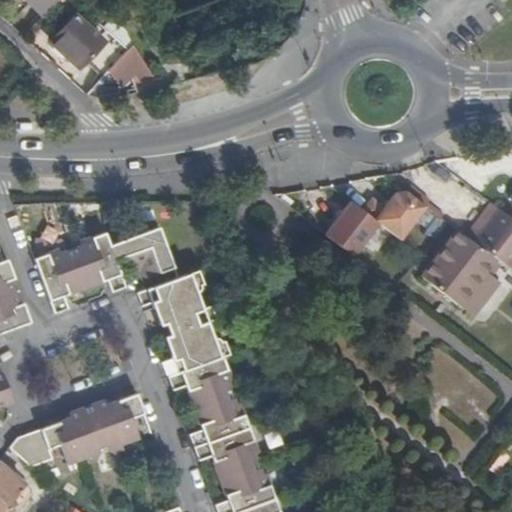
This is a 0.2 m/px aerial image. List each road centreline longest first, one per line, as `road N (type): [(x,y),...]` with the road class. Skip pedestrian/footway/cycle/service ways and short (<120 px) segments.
road 1 (residential): [(43,329),(15,337),(38,408),(145,374)]
road 2 (secondary): [(0,157),(117,160),(183,151)]
road 3 (secondary): [(326,76),(183,151)]
road 4 (residential): [(145,374),(121,304),(43,329)]
road 5 (secondary): [(183,151),(241,148),(334,126)]
road 6 (residential): [(198,511),(145,374)]
road 7 (residential): [(43,329),(0,202)]
road 8 (secondary): [(334,126),(380,150),(412,140),(433,112)]
